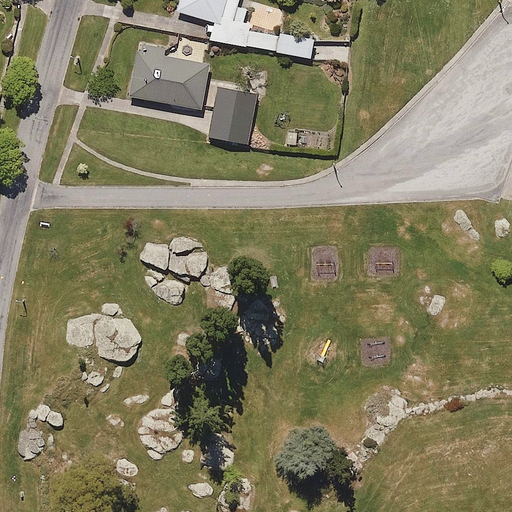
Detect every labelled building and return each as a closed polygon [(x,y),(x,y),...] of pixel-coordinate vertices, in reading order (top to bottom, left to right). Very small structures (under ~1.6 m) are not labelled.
[(179,0),(176,10),(215,20),(212,35),(241,43),(246,22),(234,19),(238,0),(179,0)] [(202,61),(205,45),(181,41),(179,56),(138,50),(131,99),(141,101),(141,96),(204,105),(210,62),(202,61)] [(259,85),(216,79),(208,139),(251,145),(259,85)] [(511,164),(491,217),(511,224),(511,164)] [(210,259),(143,243),(137,266),(205,282),(210,259)]
